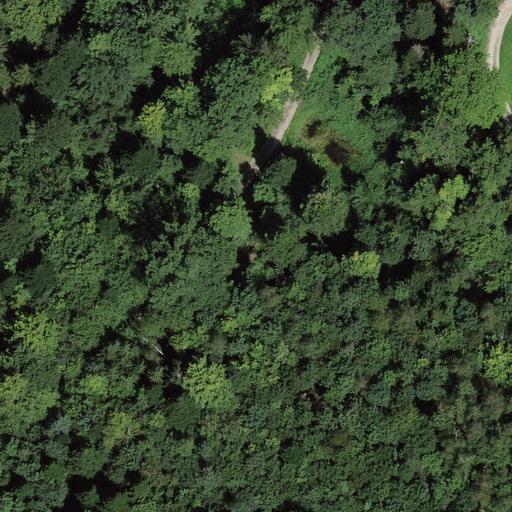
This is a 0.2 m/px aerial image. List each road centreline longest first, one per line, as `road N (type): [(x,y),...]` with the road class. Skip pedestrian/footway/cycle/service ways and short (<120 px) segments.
road 1 (track): [(0,457),(52,407),(248,174),(329,0)]
road 2 (track): [(510,0),(484,59),(491,94),(511,131)]
